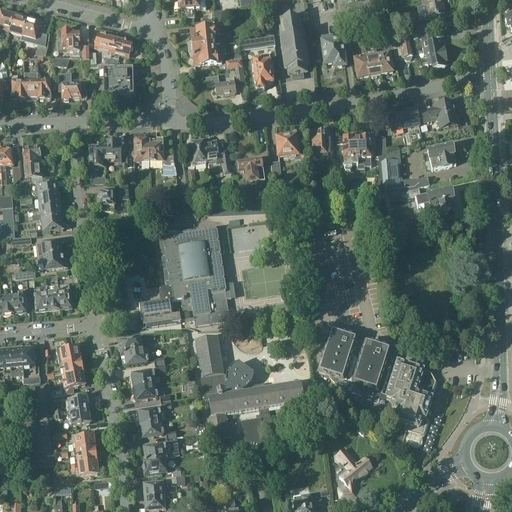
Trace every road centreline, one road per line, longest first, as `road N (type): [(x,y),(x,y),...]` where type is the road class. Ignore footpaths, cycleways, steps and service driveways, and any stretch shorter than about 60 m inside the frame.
road 1 (secondary): [(496,425),(490,74)]
road 2 (residential): [(171,122),(393,99),(490,74)]
road 3 (residential): [(96,326),(66,126)]
road 4 (residential): [(125,511),(96,326)]
road 5 (residential): [(153,34),(30,0)]
